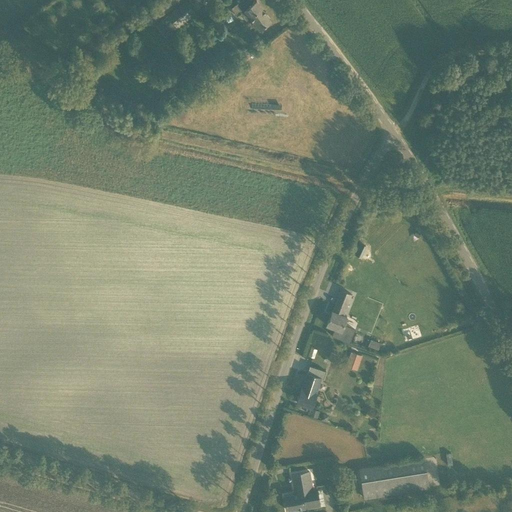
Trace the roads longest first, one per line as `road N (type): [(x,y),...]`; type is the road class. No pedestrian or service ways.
road 1 (unclassified): [(239,511),(309,299),(362,179),(394,135)]
road 2 (track): [(0,27),(140,128),(362,179)]
road 3 (unclassified): [(511,345),(394,135)]
road 4 (unclassified): [(0,458),(188,511)]
road 5 (unclassified): [(394,135),(294,0)]
